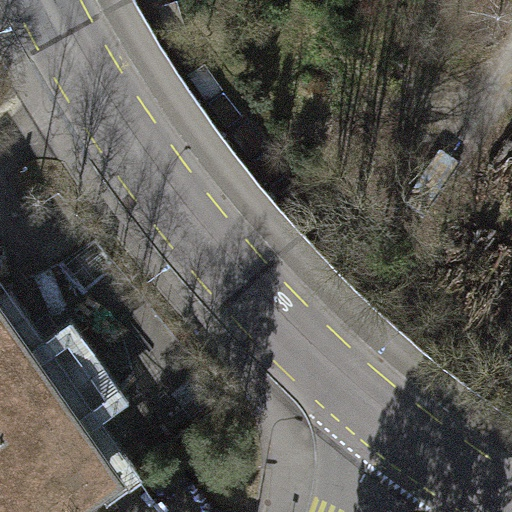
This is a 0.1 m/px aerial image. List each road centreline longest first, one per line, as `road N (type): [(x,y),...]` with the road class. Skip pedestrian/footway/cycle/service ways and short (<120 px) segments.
road 1 (tertiary): [(387,422),(222,273),(99,92),(50,0)]
road 2 (tertiary): [(511,503),(387,422)]
